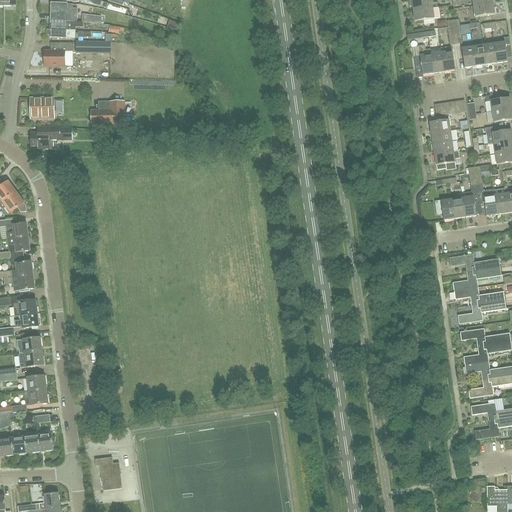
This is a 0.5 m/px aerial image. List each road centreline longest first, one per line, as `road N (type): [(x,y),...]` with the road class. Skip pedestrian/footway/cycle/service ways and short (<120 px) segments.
road 1 (primary): [(356,511),(279,0)]
road 2 (residential): [(76,472),(39,189),(5,148)]
road 3 (residential): [(5,148),(30,0)]
